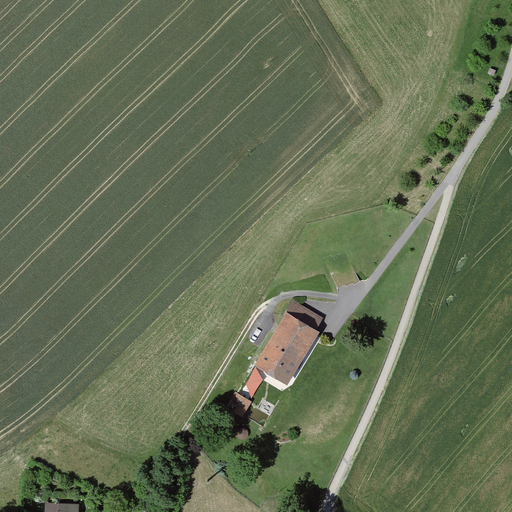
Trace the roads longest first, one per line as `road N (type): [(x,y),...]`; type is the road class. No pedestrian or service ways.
road 1 (track): [(330,511),(456,169),(511,68)]
road 2 (track): [(356,301),(329,293),(273,301),(134,511)]
road 3 (track): [(456,169),(349,310)]
